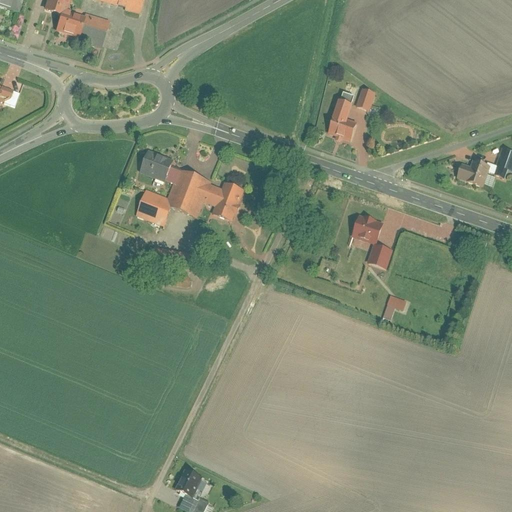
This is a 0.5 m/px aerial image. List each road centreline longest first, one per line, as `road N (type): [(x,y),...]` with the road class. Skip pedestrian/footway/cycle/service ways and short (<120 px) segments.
road 1 (unclassified): [(151,499),(308,159)]
road 2 (residential): [(0,437),(151,499)]
road 3 (unclassified): [(511,125),(361,180)]
road 4 (tertiary): [(361,180),(511,231)]
road 5 (tertiary): [(165,111),(308,159)]
road 6 (tertiary): [(157,77),(180,55),(278,0)]
